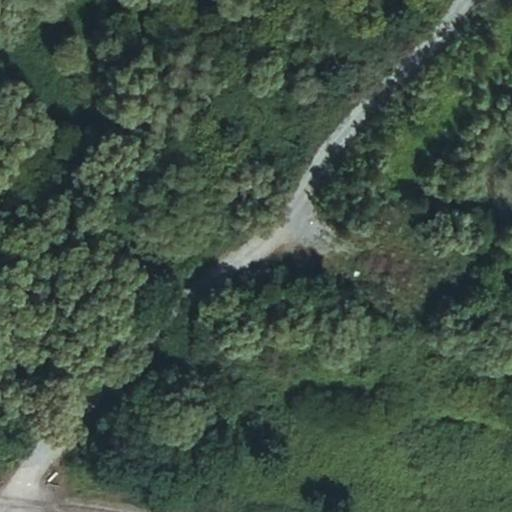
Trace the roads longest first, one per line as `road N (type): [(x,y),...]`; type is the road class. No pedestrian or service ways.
road 1 (unclassified): [(14,511),(33,459),(260,239),(454,0)]
road 2 (track): [(511,352),(260,239)]
